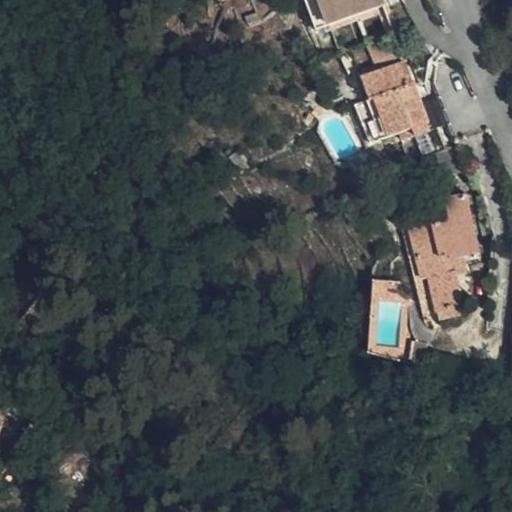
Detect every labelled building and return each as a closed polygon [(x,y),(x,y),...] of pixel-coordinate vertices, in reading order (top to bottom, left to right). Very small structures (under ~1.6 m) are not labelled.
[(328,26),(318,0),(303,0),(315,30),(328,26)] [(318,0),(328,26),(383,4),(381,0),(318,0)] [(395,57),(382,37),(362,42),(374,65),(395,57)] [(426,123),(404,59),(359,75),(367,99),(374,97),(388,137),(426,123)] [(429,100),(434,126),(444,125),(440,98),(429,100)] [(457,144),(433,155),(435,162),(439,176),(463,169),(466,165),(464,155),(457,144)] [(252,167),(238,148),(229,157),(242,174),(252,167)] [(439,176),(435,162),(425,167),(429,186),(439,183),(439,176)] [(428,281),(436,311),(463,306),(454,271),(441,274),(438,257),(448,256),(448,260),(479,253),(466,191),(445,197),(450,218),(409,227),(422,282),(428,281)] [(463,306),(436,311),(437,319),(464,314),(463,306)] [(352,337),(369,335),(371,314),(350,316),(352,337)] [(410,363),(423,366),(427,342),(415,340),(410,363)]
